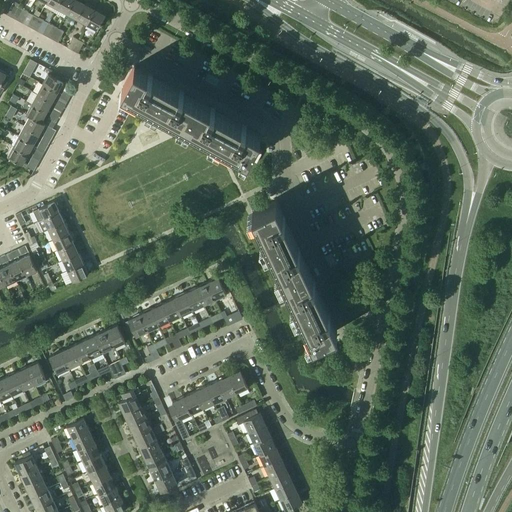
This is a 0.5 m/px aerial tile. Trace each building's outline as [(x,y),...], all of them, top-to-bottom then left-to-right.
[(60,0),(57,7),(67,13),(73,0),(60,0)] [(73,0),(67,13),(77,18),(85,3),(79,0),(73,0)] [(7,14),(12,17),(18,6),(13,3),(7,14)] [(77,18),(87,24),(95,8),(85,3),(77,18)] [(12,17),(22,22),(28,12),(18,6),(12,17)] [(87,24),(97,29),(105,14),(95,8),(87,24)] [(28,12),(22,22),(27,25),(33,15),(28,12)] [(27,25),(32,28),(38,17),(33,14),(33,15),(27,25)] [(32,28),(38,31),(44,20),(38,17),(32,28)] [(44,20),(38,31),(42,33),(48,23),(44,20)] [(42,33),(47,36),(53,25),(48,23),(42,33)] [(47,36),(52,39),(58,28),(53,25),(47,36)] [(52,39),(58,42),(64,31),(58,28),(52,39)] [(67,47),(72,50),(78,39),(73,36),(67,47)] [(72,50),(78,53),(84,42),(78,39),(72,50)] [(122,89),(153,106),(166,83),(134,66),(122,89)] [(109,79),(117,84),(123,73),(115,68),(109,79)] [(0,93),(9,76),(6,74),(6,73),(0,69),(0,93)] [(42,83),(57,91),(63,81),(48,73),(42,83)] [(37,93),(52,102),(57,91),(42,83),(37,93)] [(153,106),(185,123),(197,100),(166,83),(153,106)] [(61,94),(68,98),(71,94),(64,90),(61,94)] [(31,103),(46,111),(52,102),(37,93),(31,103)] [(185,123),(216,140),(229,117),(197,100),(185,123)] [(26,114),(29,115),(41,122),(41,121),(46,111),(31,103),(26,114)] [(24,125),(39,134),(45,123),(41,121),(41,122),(29,115),(24,125)] [(216,140),(248,157),(260,135),(229,117),(216,140)] [(18,135),(33,144),(39,134),(24,125),(18,135)] [(13,145),(28,154),(33,144),(18,135),(13,145)] [(7,156),(22,164),(28,154),(13,145),(7,156)] [(261,153),(257,151),(252,160),(256,162),(261,153)] [(43,218),(59,211),(54,200),(38,207),(43,218)] [(252,212),(267,244),(291,233),(276,201),(270,203),(252,212)] [(15,214),(20,225),(26,222),(21,211),(15,214)] [(43,232),(48,229),(48,228),(64,221),(59,211),(43,218),(37,220),(43,232)] [(48,228),(48,229),(53,239),(69,231),(64,221),(48,228)] [(53,239),(58,249),(74,242),(69,231),(53,239)] [(267,244),(283,277),(306,266),(291,233),(267,244)] [(58,249),(63,259),(78,252),(74,242),(58,249)] [(63,259),(68,270),(83,262),(78,252),(63,259)] [(19,259),(26,274),(37,269),(29,254),(19,259)] [(8,264),(16,279),(26,274),(19,259),(8,264)] [(68,270),(73,280),(88,273),(83,262),(68,270)] [(0,267),(0,272),(5,284),(16,279),(8,264),(0,267)] [(283,277),(298,309),(321,298),(306,266),(283,277)] [(207,282),(214,299),(226,293),(218,276),(207,282)] [(195,287),(203,304),(214,299),(207,282),(195,287)] [(184,292),(192,309),(203,304),(195,287),(184,292)] [(173,298),(181,315),(192,309),(184,292),(173,298)] [(162,303),(170,320),(181,315),(173,298),(162,303)] [(298,309),(313,342),(337,331),(321,298),(298,309)] [(150,308),(158,325),(170,320),(162,303),(150,308)] [(139,313),(147,330),(158,325),(150,308),(139,313)] [(221,312),(223,317),(230,314),(227,309),(221,312)] [(214,315),(217,320),(223,317),(221,312),(214,315)] [(128,319),(136,336),(147,330),(139,313),(128,319)] [(205,319),(198,322),(201,327),(207,324),(205,319)] [(192,325),(194,331),(201,327),(198,322),(192,325)] [(105,329),(113,346),(125,341),(117,324),(105,329)] [(94,335),(102,352),(113,346),(105,329),(94,335)] [(178,338),(185,335),(182,330),(176,333),(178,338)] [(164,338),(170,351),(182,345),(178,338),(176,333),(164,338)] [(83,340),(91,357),(102,352),(94,335),(83,340)] [(71,345),(79,362),(91,357),(83,340),(71,345)] [(153,343),(156,348),(162,345),(160,340),(153,343)] [(147,346),(149,352),(156,348),(153,343),(147,346)] [(60,350),(68,367),(79,362),(71,345),(60,350)] [(49,356),(57,373),(68,367),(60,350),(49,356)] [(126,356),(119,359),(122,364),(128,361),(126,356)] [(113,362),(115,367),(122,364),(119,359),(113,362)] [(26,366),(34,383),(46,378),(38,361),(26,366)] [(115,367),(119,375),(125,372),(122,364),(115,367)] [(15,372),(23,389),(34,383),(26,366),(15,372)] [(103,367),(97,370),(99,375),(106,372),(103,367)] [(228,375),(236,392),(248,386),(240,369),(228,375)] [(90,373),(93,378),(99,375),(97,370),(90,373)] [(4,377),(12,394),(23,389),(15,372),(4,377)] [(217,380),(225,397),(236,392),(228,375),(217,380)] [(0,378),(0,398),(0,399),(12,394),(4,377),(0,378)] [(74,380),(77,385),(83,382),(81,377),(74,380)] [(145,382),(153,399),(158,396),(150,379),(145,382)] [(68,383),(70,388),(77,385),(74,380),(68,383)] [(206,385),(214,402),(225,397),(217,380),(206,385)] [(195,391),(202,407),(214,402),(206,385),(195,391)] [(118,401),(123,413),(140,405),(135,393),(140,391),(137,386),(121,393),(123,399),(118,401)] [(183,396),(191,413),(202,407),(195,391),(183,396)] [(40,396),(43,401),(49,398),(47,393),(40,396)] [(34,399),(36,404),(43,401),(40,396),(34,399)] [(153,399),(156,405),(161,403),(158,396),(153,399)] [(168,407),(176,424),(182,422),(180,418),(191,413),(183,396),(172,401),(173,404),(168,407)] [(242,405),(245,410),(256,404),(254,399),(242,405)] [(24,404),(18,407),(20,412),(27,409),(24,404)] [(123,413),(129,424),(146,416),(140,405),(123,413)] [(236,408),(238,413),(245,410),(242,405),(236,408)] [(11,410),(14,415),(20,412),(18,407),(11,410)] [(244,421),(248,431),(265,423),(260,412),(258,413),(256,408),(235,418),(238,424),(244,421)] [(161,415),(164,421),(169,419),(166,412),(161,415)] [(226,412),(220,415),(222,420),(229,417),(226,412)] [(213,418),(216,423),(222,420),(220,415),(213,418)] [(129,424),(134,435),(151,427),(146,416),(129,424)] [(66,425),(72,437),(89,429),(83,417),(66,425)] [(164,421),(167,428),(172,425),(169,419),(164,421)] [(197,425),(200,431),(206,428),(204,422),(197,425)] [(248,431),(253,442),(270,434),(265,423),(248,431)] [(134,435),(139,446),(156,438),(151,427),(134,435)] [(72,437),(77,448),(94,440),(89,429),(72,437)] [(227,433),(230,440),(235,437),(232,431),(227,433)] [(253,442),(259,454),(276,446),(270,434),(253,442)] [(171,437),(174,444),(179,441),(176,435),(171,437)] [(51,439),(54,445),(59,443),(56,436),(51,439)] [(230,440),(233,446),(238,444),(235,437),(230,440)] [(139,446),(144,458),(161,450),(156,438),(139,446)] [(77,448),(82,459),(99,451),(94,440),(77,448)] [(174,444),(177,450),(182,448),(179,441),(174,444)] [(54,445),(57,452),(62,449),(59,443),(54,445)] [(44,448),(50,460),(55,457),(49,445),(44,448)] [(259,454),(264,465),(281,457),(276,446),(259,454)] [(144,458),(150,469),(167,461),(161,450),(144,458)] [(82,459),(88,471),(105,463),(99,451),(82,459)] [(237,456),(241,462),(246,460),(243,453),(237,456)] [(14,462),(20,473),(37,465),(31,454),(14,462)] [(50,460),(53,466),(58,463),(55,457),(50,460)] [(182,460),(185,466),(190,464),(187,457),(182,460)] [(264,465),(269,476),(286,468),(281,457),(264,465)] [(61,461),(64,468),(70,465),(67,459),(61,461)] [(241,462),(244,468),(249,466),(246,460),(241,462)] [(150,469),(155,480),(172,472),(167,461),(150,469)] [(88,471),(93,482),(110,474),(105,463),(88,471)] [(185,466),(190,478),(195,475),(190,464),(185,466)] [(20,473),(25,485),(42,477),(37,465),(20,473)] [(64,468),(67,474),(73,472),(70,465),(64,468)] [(269,476),(274,487),(291,479),(286,468),(269,476)] [(155,480),(160,492),(177,484),(172,472),(155,480)] [(57,476),(60,482),(65,480),(62,473),(57,476)] [(93,482),(98,493),(115,485),(110,474),(93,482)] [(248,478),(251,485),(256,482),(253,476),(248,478)] [(25,485),(30,496),(47,488),(42,477),(25,485)] [(274,487),(280,498),(297,490),(291,479),(274,487)] [(60,482),(63,488),(68,486),(65,480),(60,482)] [(72,484),(75,490),(80,488),(77,481),(72,484)] [(251,485),(254,491),(259,488),(256,482),(251,485)] [(98,493),(104,504),(120,496),(115,485),(98,493)] [(30,496),(36,507),(53,499),(47,488),(30,496)] [(75,490),(78,497),(83,494),(80,488),(75,490)] [(280,498),(285,510),(302,502),(297,490),(280,498)] [(68,498),(71,504),(76,502),(73,496),(68,498)] [(104,504),(107,511),(116,511),(126,508),(120,496),(104,504)] [(259,500),(262,507),(267,504),(264,498),(259,500)] [(36,507),(37,511),(54,511),(58,510),(53,499),(36,507)] [(71,504),(74,511),(79,508),(76,502),(71,504)] [(259,511),(255,502),(245,506),(247,511),(259,511)]
